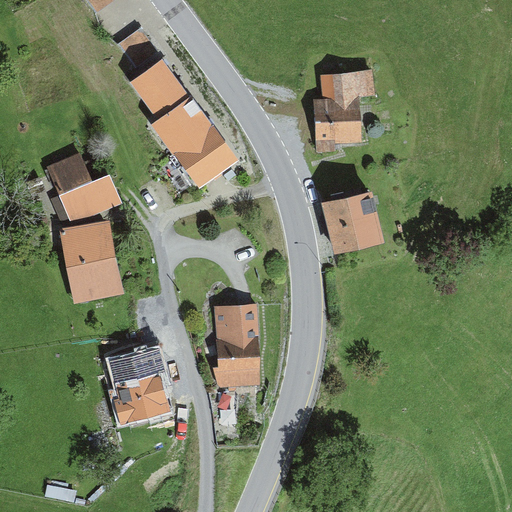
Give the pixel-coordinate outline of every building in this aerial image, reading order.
[(90,0),(100,12),(114,0),(90,0)] [(164,61),(130,83),(153,118),(187,96),(164,61)] [(330,100),(313,101),(317,152),(376,146),(371,100),(387,99),(385,75),(328,80),(330,100)] [(196,103),(157,129),(198,189),(237,163),(196,103)] [(92,154),(57,167),(78,224),(131,205),(122,181),(104,187),(92,154)] [(400,195),(341,202),(346,251),(406,244),(400,195)] [(120,226),(67,234),(78,304),(131,296),(120,226)] [(270,308),(221,308),(222,385),(271,385),(270,308)] [(171,369),(122,382),(134,428),(183,416),(171,369)]
